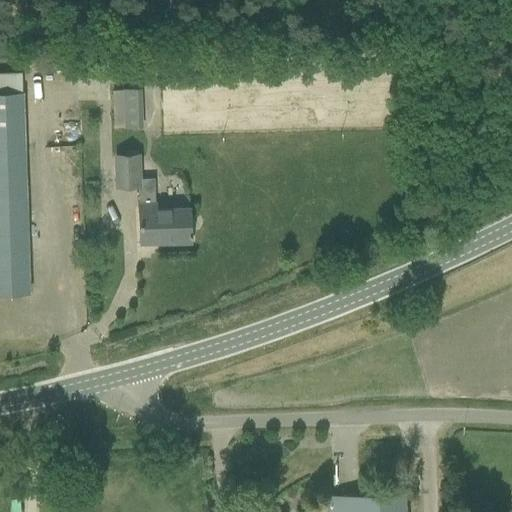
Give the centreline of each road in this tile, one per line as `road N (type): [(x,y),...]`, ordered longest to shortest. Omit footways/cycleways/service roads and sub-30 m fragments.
road 1 (tertiary): [(125,378),(352,296),(511,225)]
road 2 (unclassified): [(511,418),(209,424),(165,419),(125,378)]
road 3 (tertiary): [(0,401),(125,378)]
